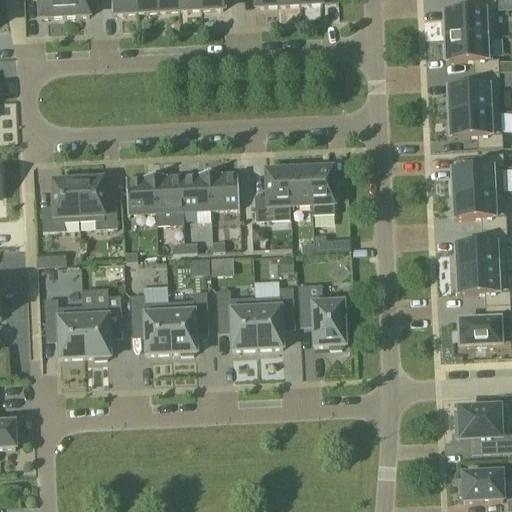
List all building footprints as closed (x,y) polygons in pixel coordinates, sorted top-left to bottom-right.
[(65,21),(63,0),(38,0),(40,22),(65,21)] [(63,0),(65,21),(90,20),(88,0),(63,0)] [(113,0),(114,19),(136,18),(135,0),(113,0)] [(135,0),(136,18),(158,17),(157,0),(135,0)] [(157,0),(158,17),(180,15),(179,0),(157,0)] [(179,0),(180,15),(201,14),(200,0),(179,0)] [(200,0),(201,14),(224,13),(223,0),(200,0)] [(271,11),(270,0),(255,0),(256,12),(271,11)] [(270,0),(271,11),(298,10),(297,0),(270,0)] [(297,0),(298,10),(323,8),(322,0),(297,0)] [(445,11),(444,11),(444,12),(445,36),(446,36),(461,35),(486,34),(487,34),(485,10),(497,10),(496,0),(471,0),(472,10),(459,10),(445,11)] [(446,36),(445,36),(446,60),(446,61),(447,61),(462,60),(475,60),(475,72),(500,71),(500,57),(488,58),(487,34),(486,34),(461,35),(446,36)] [(449,85),(447,85),(448,86),(449,110),(450,110),(464,109),(489,108),(490,108),(489,84),(501,84),(500,71),(475,72),(476,84),(463,85),(449,85)] [(450,110),(449,110),(450,134),(450,135),(451,135),(465,134),(478,134),(479,146),(504,145),(503,132),(491,132),(490,108),(489,108),(464,109),(450,110)] [(453,168),(451,168),(452,169),(453,193),(454,193),(468,192),(493,191),(494,191),(493,167),(505,166),(504,153),(479,154),(480,166),(467,167),(453,168)] [(310,174),(312,210),(313,210),(313,219),(335,218),(334,202),(338,201),(337,191),(334,191),(333,173),(310,174)] [(290,211),(312,210),(310,174),(289,175),(290,211)] [(269,212),(290,211),(289,175),(266,176),(267,201),(255,201),(256,227),(269,226),(269,212)] [(209,178),(211,215),(239,214),(238,177),(223,178),(223,177),(209,178)] [(183,216),(211,215),(209,178),(196,178),(196,179),(182,180),(183,216)] [(167,180),(154,181),(156,218),(170,217),(170,229),(184,228),(183,216),(182,180),(167,181),(167,180)] [(127,219),(156,218),(154,181),(141,181),(141,182),(126,183),(127,219)] [(78,185),(80,226),(96,225),(96,234),(117,233),(116,208),(104,209),(102,184),(78,185)] [(54,211),(41,212),(43,237),(56,236),(65,236),(65,227),(80,226),(78,185),(53,186),(54,211)] [(454,193),(453,193),(454,217),(454,218),(455,218),(469,217),(482,216),(483,228),(508,227),(507,214),(495,215),(494,191),(493,191),(468,192),(454,193)] [(456,242),(455,242),(455,243),(456,267),(457,267),(472,266),(497,265),(498,265),(497,241),(509,240),(508,227),(483,228),(484,241),(471,241),(456,242)] [(325,239),(313,240),(313,241),(314,248),(314,259),(326,258),(351,257),(350,244),(325,246),(325,241),(325,239)] [(213,257),(226,257),(226,247),(213,248),(213,257)] [(185,249),(185,258),(198,258),(198,248),(185,249)] [(303,260),(314,259),(314,248),(302,248),(303,260)] [(173,259),(185,258),(185,249),(173,249),(173,259)] [(126,268),(139,267),(138,258),(126,259),(126,268)] [(37,272),(49,271),(49,261),(37,262),(37,272)] [(279,278),(294,278),(294,263),(279,264),(279,278)] [(457,267),(456,267),(457,291),(458,292),(459,292),(473,291),(486,291),(487,303),(511,301),(511,288),(499,289),(498,265),(497,265),(472,266),(457,267)] [(256,304),(258,355),(283,354),(282,328),(295,327),(293,294),(280,294),(281,303),(256,304)] [(258,355),(256,304),(232,305),(231,297),(218,297),(219,331),(232,330),(233,356),(258,355)] [(170,308),(172,359),(182,358),(182,361),(195,360),(194,358),(197,358),(196,332),(209,332),(207,298),(194,299),(194,307),(170,308)] [(172,359),(170,308),(145,309),(145,301),(131,302),(133,335),(146,335),(147,360),(172,359)] [(460,316),(459,316),(459,317),(460,341),(461,341),(475,340),(500,339),(502,339),(500,315),(511,314),(511,307),(511,301),(487,303),(487,315),(474,315),(460,316)] [(83,312),(86,363),(96,363),(96,365),(108,365),(108,362),(111,362),(110,337),(123,336),(121,302),(108,303),(108,311),(83,312)] [(323,310),(322,302),(299,303),(300,327),(314,327),(315,352),(346,350),(344,309),(323,310)] [(86,363),(83,312),(59,314),(59,305),(45,306),(47,340),(60,339),(61,364),(86,363)] [(511,439),(509,439),(507,411),(459,414),(459,416),(456,417),(456,431),(460,431),(461,444),(473,444),(474,459),(511,457),(511,439)] [(0,428),(0,454),(17,454),(17,447),(19,447),(19,434),(16,434),(16,427),(0,428)] [(464,500),(464,506),(504,504),(503,476),(463,478),(463,484),(459,484),(460,500),(464,500)]
